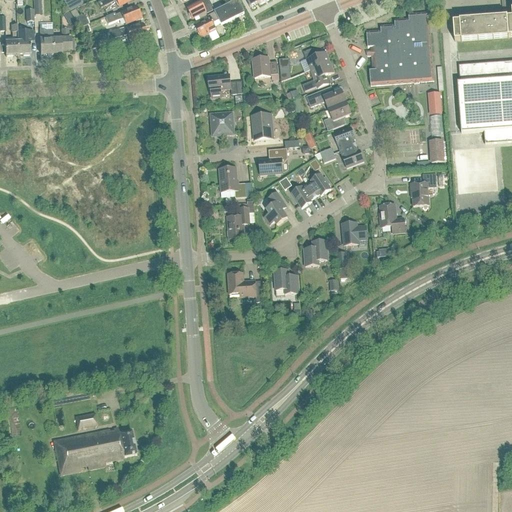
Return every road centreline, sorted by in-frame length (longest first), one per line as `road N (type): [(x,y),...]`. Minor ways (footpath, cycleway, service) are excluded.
road 1 (residential): [(186,259),(262,254),(378,176),(377,146),(324,12)]
road 2 (secondary): [(297,386),(392,302),(511,251)]
road 3 (unclassified): [(227,444),(197,399),(186,259)]
road 4 (residential): [(0,93),(173,85)]
road 5 (residential): [(173,69),(324,12)]
road 6 (secondary): [(227,444),(122,511)]
